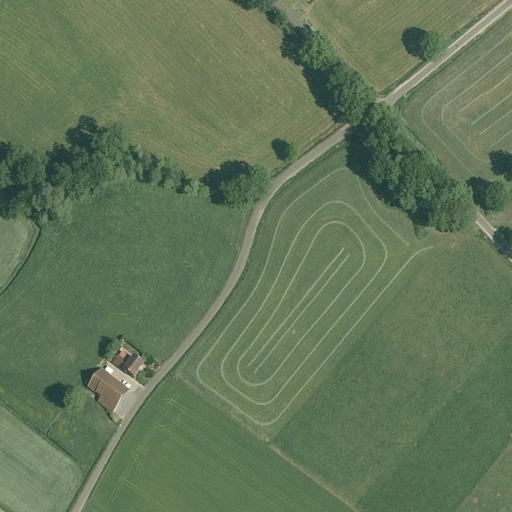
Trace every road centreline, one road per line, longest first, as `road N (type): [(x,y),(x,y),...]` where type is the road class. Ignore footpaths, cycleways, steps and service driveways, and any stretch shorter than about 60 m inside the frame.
road 1 (unclassified): [(74,511),(124,422),(234,277),(274,184),(377,109)]
road 2 (unclassified): [(511,255),(377,109)]
road 3 (unclassified): [(377,109),(511,0)]
